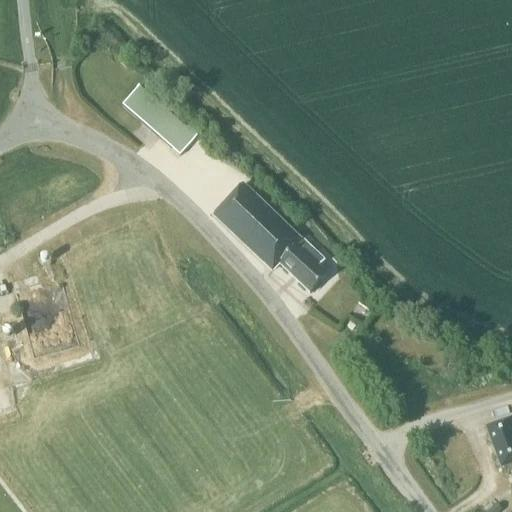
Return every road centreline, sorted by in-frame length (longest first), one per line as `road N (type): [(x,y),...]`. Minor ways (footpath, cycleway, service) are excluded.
road 1 (unclassified): [(377,451),(216,235),(136,167),(40,119)]
road 2 (unclassified): [(511,399),(421,425),(377,451)]
road 3 (unclassified): [(40,119),(22,0)]
